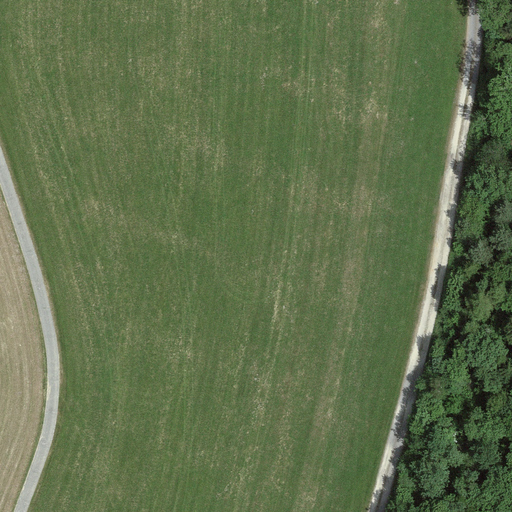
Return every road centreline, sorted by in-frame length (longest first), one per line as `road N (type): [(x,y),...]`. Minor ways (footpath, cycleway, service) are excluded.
road 1 (track): [(375,511),(422,345),(476,0)]
road 2 (track): [(0,163),(43,306),(55,391),(19,511)]
